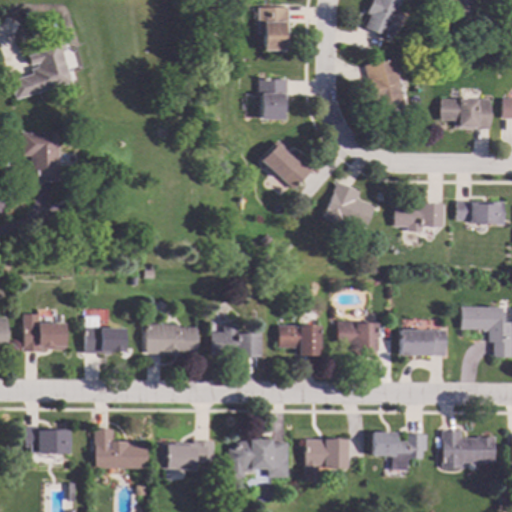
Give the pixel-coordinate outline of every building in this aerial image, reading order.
[(396,0),(387,20),(392,22),(385,39),(360,28),(365,15),(361,13),(367,0),(396,0)] [(286,49),(281,49),(281,51),(262,51),(262,35),(256,35),(256,8),(285,7),(286,49)] [(486,31),(482,37),(477,34),(481,27),(486,31)] [(63,51),(59,52),(68,82),(12,99),(10,94),(9,95),(7,88),(8,87),(7,82),(15,80),(15,78),(29,74),(28,69),(34,67),(33,63),(26,65),(23,56),(30,54),(28,47),(59,37),(63,51)] [(393,79),(391,79),(399,111),(376,117),(372,101),(371,102),(366,82),(364,82),(360,66),(388,58),(393,79)] [(284,104),(282,104),(282,120),(259,120),(259,96),(257,96),(257,80),(284,80),(284,104)] [(485,129),(449,129),(449,121),(436,121),(436,100),(485,99),(485,129)] [(511,119),(497,119),(498,99),(511,99),(511,119)] [(55,182),(26,182),(26,155),(18,155),(18,133),(55,133),(55,182)] [(287,155),(291,151),(309,169),(290,189),(287,186),(283,190),(275,183),(279,179),(259,161),(275,144),(287,155)] [(355,192),(351,199),(369,207),(357,236),(342,230),(345,223),(338,220),(336,226),(317,218),(333,182),(355,192)] [(499,224),(465,224),(466,221),(452,221),(452,201),(499,202),(499,224)] [(437,227),(417,227),(417,231),(402,231),(402,227),(388,227),(389,204),(409,205),(409,203),(437,204),(437,227)] [(268,242),(264,247),(257,242),(261,236),(268,242)] [(291,247),(285,253),(280,248),(286,242),(291,247)] [(499,322),(509,322),(508,357),(489,357),(490,342),(485,342),(485,330),(457,329),(457,307),(499,307),(499,322)] [(35,323),(61,323),(61,330),(63,330),(63,350),(38,350),(38,352),(19,352),(19,314),(35,314),(35,323)] [(96,328),(122,329),(122,352),(109,352),(108,354),(81,354),(82,316),(96,316),(96,328)] [(350,324),(372,324),(372,352),(342,352),(342,345),(332,345),(332,322),(350,322),(350,324)] [(177,328),(194,328),(194,352),(180,352),(180,354),(144,354),(144,325),(177,325),(177,328)] [(235,334),(256,334),(257,357),(229,357),(229,355),(209,355),(208,333),(221,333),(221,326),(235,325),(235,334)] [(315,356),(295,356),(295,348),(274,348),(275,326),(315,326),(315,356)] [(440,356),(395,355),(395,329),(441,330),(440,356)] [(34,431),(65,431),(64,454),(25,453),(25,447),(20,447),(21,428),(34,428),(34,431)] [(109,442),(130,442),(130,444),(141,444),(141,468),(91,468),(91,446),(89,446),(89,430),(109,430),(109,442)] [(456,439),(473,439),(473,437),(491,437),(490,463),(458,463),(458,469),(438,468),(438,431),(456,431),(456,439)] [(390,441),(402,441),(402,435),(421,435),(421,451),(417,451),(417,459),(403,459),(403,471),(386,471),(386,456),(366,456),(366,433),(390,434),(390,441)] [(341,441),(341,468),(313,467),(313,480),(299,480),(300,439),(341,441)] [(267,443),(281,443),(281,477),(262,477),(262,469),(248,469),(248,472),(239,472),(239,477),(225,477),(226,463),(224,462),(225,448),(236,442),(246,442),(246,440),(267,440),(267,443)] [(209,442),(208,463),(193,462),(193,470),(156,468),(157,444),(190,446),(190,441),(209,442)] [(141,496),(132,496),(132,485),(141,485),(141,496)]
